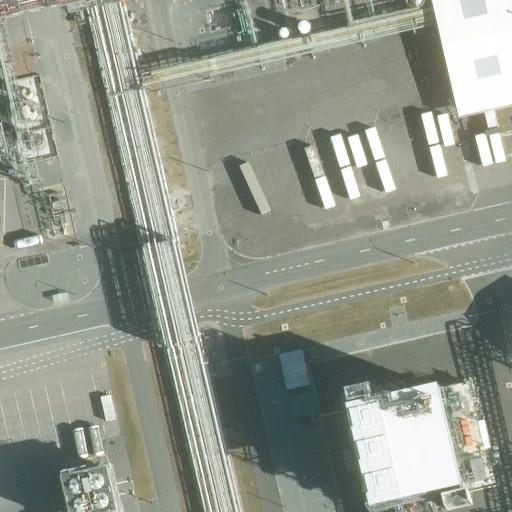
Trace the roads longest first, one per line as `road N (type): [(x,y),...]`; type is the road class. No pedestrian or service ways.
road 1 (unknown): [(57,0),(127,306)]
road 2 (unknown): [(220,284),(154,0)]
